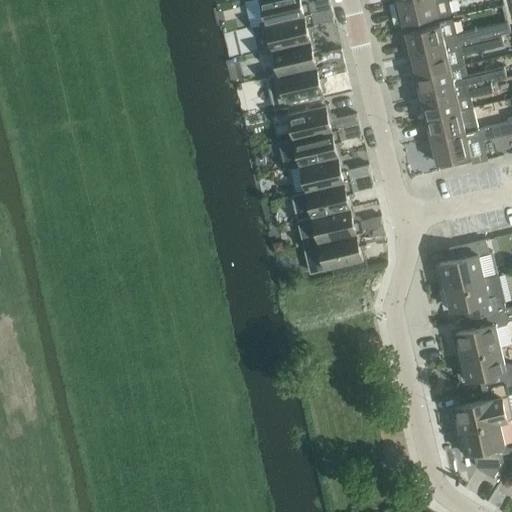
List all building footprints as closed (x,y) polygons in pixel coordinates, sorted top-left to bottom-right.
[(260,0),(265,22),(261,23),(261,25),(333,8),(331,0),(319,0),(310,2),(309,0),(260,0)] [(399,8),(398,11),(400,23),(403,24),(439,15),(440,17),(451,14),(453,11),(449,0),(402,0),(400,1),(401,8),(399,8)] [(333,8),(261,25),(262,28),(267,27),(272,50),(313,40),(312,40),(309,41),(307,32),(314,30),(316,28),(316,24),(336,19),(333,8)] [(406,36),(404,38),(406,47),(408,48),(411,47),(413,55),(482,39),(503,34),(510,32),(508,22),(479,28),(458,33),(455,21),(452,20),(440,22),(441,25),(407,33),(408,36),(406,36)] [(412,64),(411,66),(413,75),(415,76),(417,75),(418,76),(452,68),(466,65),(463,55),(485,50),(505,45),(503,34),(482,39),(413,55),(415,64),(412,64)] [(313,40),(272,50),(278,73),(273,74),(274,77),(346,60),(343,49),(323,54),(322,50),(319,49),(312,50),(310,42),(313,41),(313,40)] [(274,77),(268,78),(274,105),(284,102),(325,93),(328,92),(327,91),(324,91),(322,83),(327,81),(329,79),(328,75),(348,71),(346,60),(274,77)] [(416,79),(415,81),(417,90),(419,91),(421,90),(423,97),(492,81),(506,78),(503,67),(468,75),(466,65),(452,68),(418,76),(418,79),(416,79)] [(492,81),(423,97),(428,118),(474,107),(472,97),(495,92),(492,81)] [(325,93),(284,102),(286,108),(289,107),(326,98),(325,93)] [(326,98),(289,107),(290,113),(327,104),(326,98)] [(330,104),(327,104),(290,113),(297,139),(359,124),(357,114),(336,118),(336,115),(333,113),(330,114),(328,105),(331,105),(330,104)] [(474,107),(428,118),(433,139),(479,128),(474,107)] [(479,128),(433,139),(438,163),(471,156),(473,163),(488,160),(483,140),(511,133),(511,120),(479,128)] [(359,124),(297,139),(303,165),(343,155),(339,156),(337,147),(341,146),(343,144),(342,140),(362,135),(359,124)] [(343,155),(303,165),(309,190),(309,191),(372,176),(369,165),(349,170),(348,166),(345,165),(342,165),(340,157),(343,156),(343,155)] [(309,190),(306,191),(312,217),(355,207),(355,206),(352,207),(350,198),(353,198),(355,195),(354,191),(374,186),(372,176),(309,191),(309,190)] [(355,207),(312,217),(318,243),(385,227),(383,216),(361,221),(361,218),(358,216),(354,217),(352,208),(355,208),(355,207)] [(385,227),(318,243),(324,266),(327,268),(333,267),(364,259),(367,259),(367,257),(364,258),(362,249),(366,248),(368,246),(367,242),(388,237),(385,227)] [(439,265),(438,266),(440,276),(443,277),(446,277),(449,286),(484,277),(484,276),(499,273),(494,251),(490,252),(488,240),(451,249),(454,262),(439,265)] [(364,259),(333,267),(335,275),(369,266),(369,265),(366,266),(364,259)] [(484,277),(449,286),(454,307),(464,305),(467,318),(507,309),(505,302),(506,302),(499,273),(484,276),(484,277)] [(455,335),(454,336),(457,346),(460,348),(463,347),(465,356),(503,347),(498,325),(506,323),(510,319),(511,318),(511,307),(507,309),(467,318),(471,332),(455,335)] [(463,367),(462,369),(464,379),(465,379),(480,375),(484,388),(511,381),(511,363),(507,363),(503,347),(465,356),(467,365),(463,367)] [(454,409),(453,410),(455,420),(458,421),(461,422),(462,430),(501,421),(511,418),(511,410),(508,395),(511,393),(511,381),(484,388),(487,402),(454,409)] [(462,441),(461,443),(463,453),(464,453),(475,450),(479,468),(494,477),(511,450),(511,448),(506,444),(501,421),(462,430),(465,440),(462,441)]
